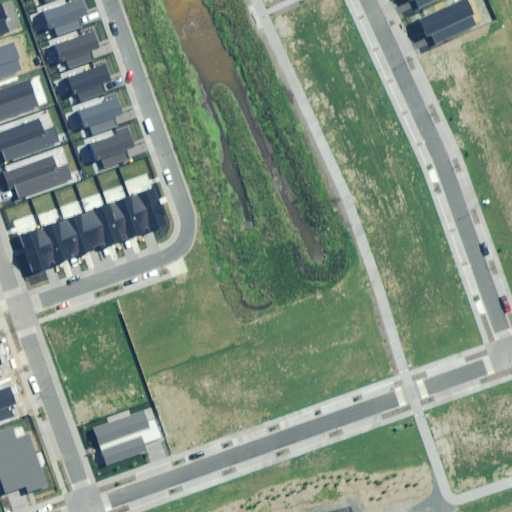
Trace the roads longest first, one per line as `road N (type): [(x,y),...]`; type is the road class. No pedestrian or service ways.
road 1 (residential): [(88,507),(511,355)]
road 2 (residential): [(21,310),(169,253),(188,231),(111,0)]
road 3 (residential): [(511,352),(449,176),(367,0)]
road 4 (residential): [(21,310),(88,507)]
